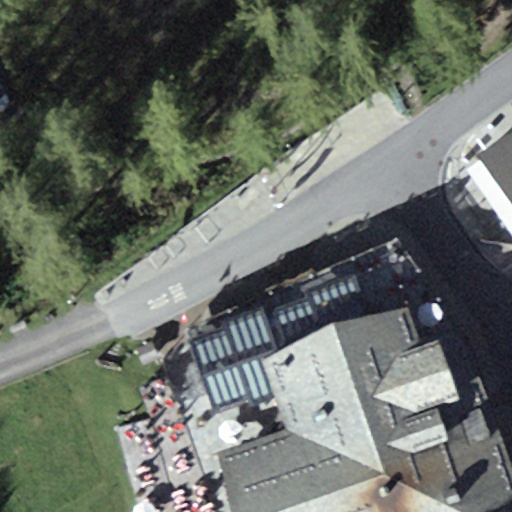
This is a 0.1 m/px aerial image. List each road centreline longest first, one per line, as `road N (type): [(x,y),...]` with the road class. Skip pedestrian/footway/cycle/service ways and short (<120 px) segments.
road 1 (secondary): [(102,318),(376,168)]
road 2 (residential): [(376,168),(511,307)]
road 3 (secondary): [(376,168),(511,69)]
